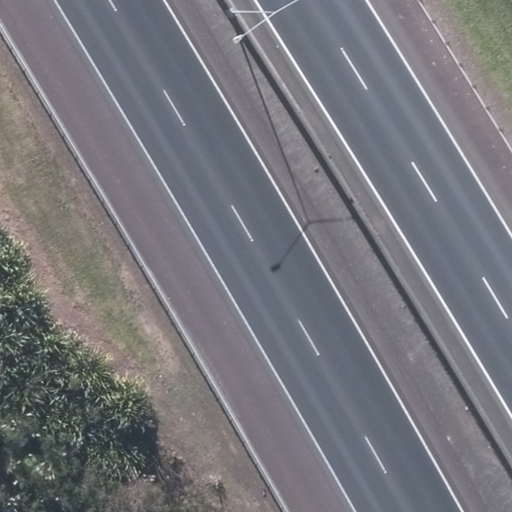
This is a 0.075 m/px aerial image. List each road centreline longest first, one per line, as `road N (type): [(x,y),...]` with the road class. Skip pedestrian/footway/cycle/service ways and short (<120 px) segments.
road 1 (motorway): [(399,511),(110,0)]
road 2 (motorway): [(278,0),(511,381)]
